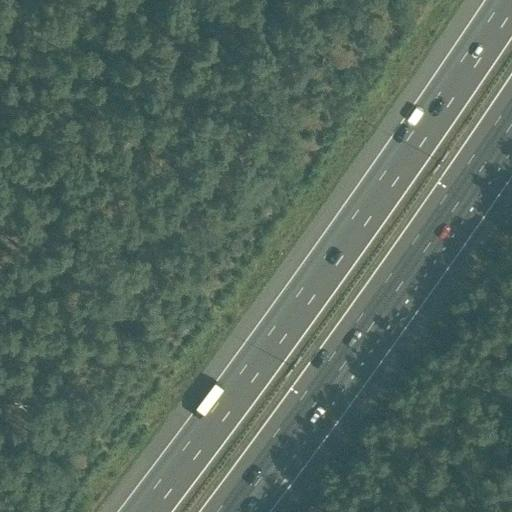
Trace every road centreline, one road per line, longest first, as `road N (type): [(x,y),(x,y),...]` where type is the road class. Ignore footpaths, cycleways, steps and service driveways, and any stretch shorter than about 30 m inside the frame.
road 1 (motorway): [(511,1),(142,511)]
road 2 (motorway): [(227,511),(511,113)]
